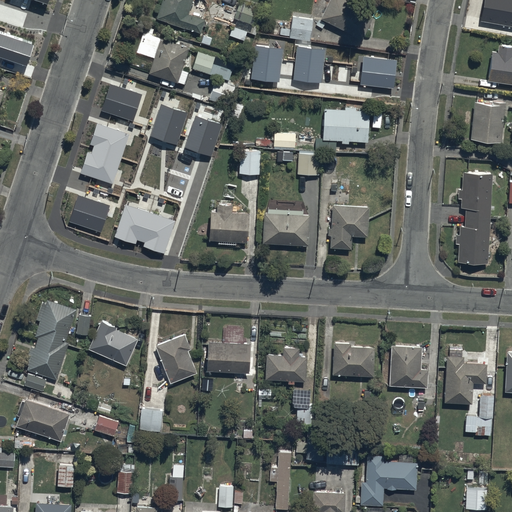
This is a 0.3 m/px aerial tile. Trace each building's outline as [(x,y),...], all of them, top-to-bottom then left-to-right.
[(191,0),(159,0),(156,15),(200,28),(203,16),(188,11),(191,0)] [(254,24),(259,7),(238,0),(232,17),(254,24)] [(358,0),(326,0),(320,13),(362,35),(376,8),(358,0)] [(511,0),(483,0),(481,17),(511,22),(511,0)] [(310,39),(313,18),(293,15),(291,29),(280,27),(279,35),(310,39)] [(247,30),(232,25),(229,34),(244,40),(247,30)] [(0,57),(27,66),(34,45),(0,33),(0,57)] [(187,44),(159,34),(146,71),(174,80),(187,44)] [(283,49),(254,46),(251,79),(280,82),(283,49)] [(322,83),(326,49),(297,46),(293,80),(322,83)] [(511,50),(493,47),(487,77),(511,81),(511,50)] [(214,56),(198,50),(192,67),(208,72),(214,56)] [(363,56),(360,85),(394,89),(397,60),(363,56)] [(234,86),(215,79),(208,98),(227,105),(234,86)] [(111,84),(102,111),(133,121),(142,95),(111,84)] [(502,138),(506,99),(474,96),(470,135),(502,138)] [(188,113),(161,104),(150,136),(176,145),(188,113)] [(369,108),(324,105),(323,134),(367,137),(369,108)] [(381,112),(373,111),(371,126),(380,127),(381,112)] [(222,124),(196,115),(185,148),(211,157),(222,124)] [(130,134),(97,124),(90,145),(94,146),(92,153),(87,152),(80,174),(113,185),(130,134)] [(295,133),(274,132),(273,146),(295,146),(295,133)] [(239,150),(239,172),(259,173),(259,150),(239,150)] [(296,152),(296,153),(295,173),(319,173),(319,153),(296,152)] [(338,155),(323,154),(322,173),(337,174),(338,155)] [(487,260),(492,170),(459,168),(453,258),(487,260)] [(109,206),(78,196),(69,222),(101,233),(109,206)] [(369,203),(329,201),(327,244),(350,245),(350,231),(367,232),(369,203)] [(175,221),(125,204),(114,237),(136,244),(137,240),(144,243),(143,246),(164,254),(175,221)] [(247,210),(208,207),(206,236),(244,239),(247,210)] [(306,212),(263,209),(261,241),(304,244),(306,212)] [(20,362),(55,375),(79,308),(44,295),(20,362)] [(91,315),(78,313),(76,332),(88,334),(91,315)] [(99,319),(88,346),(125,361),(136,334),(99,319)] [(179,331),(153,340),(168,378),(193,368),(179,331)] [(206,338),(205,368),(247,369),(248,340),(206,338)] [(333,339),(332,371),(373,373),(374,344),(350,343),(350,340),(333,339)] [(391,341),(389,382),(426,384),(427,366),(420,366),(421,343),(391,341)] [(266,348),(262,375),(307,377),(308,349),(266,348)] [(463,353),(446,353),(444,399),(472,401),(472,379),(485,380),(486,361),(463,360),(463,353)] [(24,382),(24,384),(42,390),(46,379),(28,372),(27,374),(24,373),(22,381),(24,382)] [(492,395),(479,394),(478,415),(464,414),(463,431),(474,431),(474,433),(490,434),(492,395)] [(69,411),(23,397),(15,421),(61,435),(69,411)] [(314,405),(296,404),(296,423),(313,423),(314,405)] [(163,409),(141,407),(139,431),(161,433),(163,409)] [(99,414),(94,428),(114,435),(118,421),(99,414)] [(323,429),(306,429),(306,441),(296,441),(296,451),(307,451),(307,458),(323,458),(323,429)] [(327,438),(325,462),(358,464),(360,441),(327,438)] [(0,446),(0,465),(14,466),(15,452),(1,451),(2,447),(0,446)] [(291,451),(278,450),(277,466),(270,466),(270,480),(276,480),(275,507),(288,507),(291,451)] [(363,451),(360,499),(383,501),(384,483),(415,485),(417,455),(363,451)] [(72,459),(57,458),(56,479),(71,480),(72,459)] [(132,466),(117,465),(116,487),(131,488),(132,466)] [(181,496),(182,473),(176,472),(168,472),(167,495),(181,496)] [(232,482),(218,481),(217,501),(232,502),(232,482)] [(485,488),(465,487),(465,508),(485,508),(485,488)] [(344,511),(345,491),(313,490),(312,511),(320,511),(344,511)] [(69,511),(70,498),(35,497),(33,511),(69,511)] [(134,500),(133,511),(172,511),(173,507),(155,506),(155,501),(134,500)] [(0,502),(0,511),(11,511),(12,504),(0,502)]
